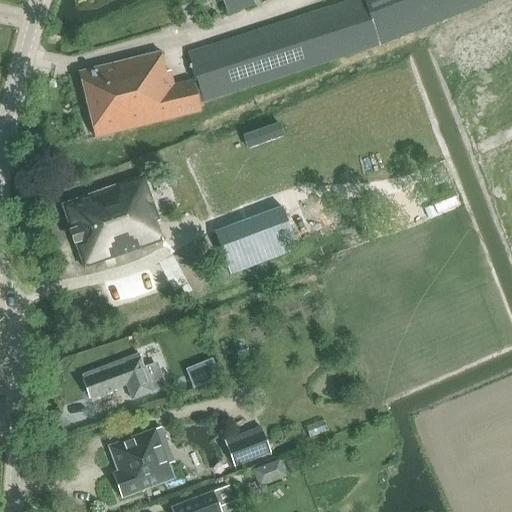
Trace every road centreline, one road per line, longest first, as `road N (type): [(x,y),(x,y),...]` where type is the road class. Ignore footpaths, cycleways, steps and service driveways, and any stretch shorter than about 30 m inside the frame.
road 1 (tertiary): [(13,511),(13,307),(0,253)]
road 2 (tertiary): [(0,150),(40,0)]
